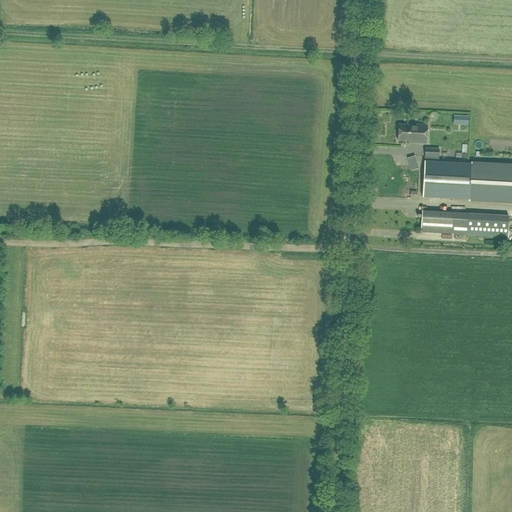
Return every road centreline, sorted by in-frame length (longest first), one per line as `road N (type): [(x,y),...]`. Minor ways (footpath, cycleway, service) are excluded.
road 1 (unclassified): [(335,511),(361,0)]
road 2 (track): [(511,255),(0,242)]
road 3 (track): [(358,53),(0,34)]
road 4 (track): [(358,53),(511,61)]
